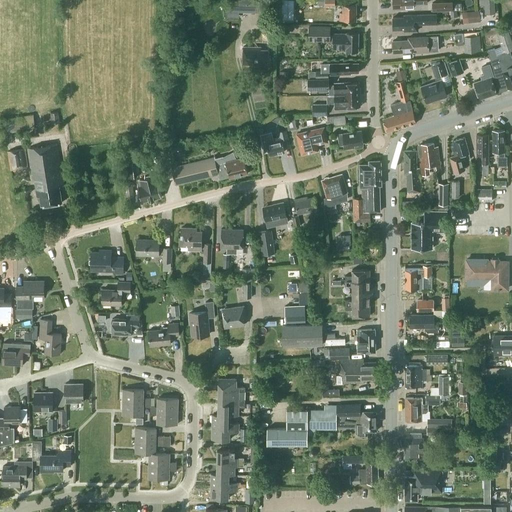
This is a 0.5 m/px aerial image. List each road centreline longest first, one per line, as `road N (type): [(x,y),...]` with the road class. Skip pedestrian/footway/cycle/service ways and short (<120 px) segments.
road 1 (secondary): [(391,511),(393,149)]
road 2 (unclassified): [(52,239),(302,176),(378,143)]
road 3 (residential): [(181,494),(76,496),(6,511)]
road 4 (residential): [(378,143),(372,0)]
road 5 (secondary): [(393,149),(441,121),(511,99)]
road 6 (residential): [(89,356),(52,239)]
